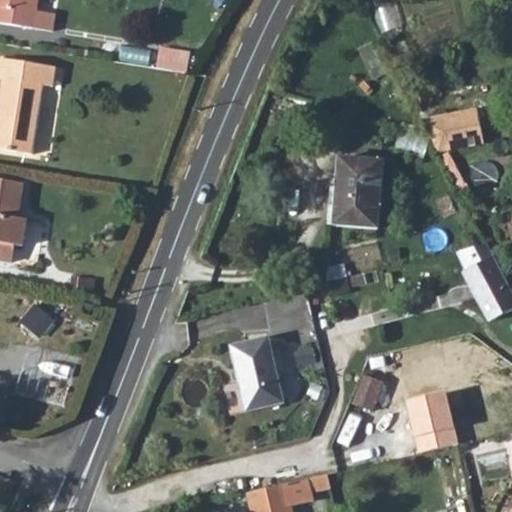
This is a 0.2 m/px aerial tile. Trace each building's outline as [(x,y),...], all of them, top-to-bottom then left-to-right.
[(0,0),(0,25),(32,31),(35,13),(37,0),(0,0)] [(397,0),(382,0),(374,3),(382,28),(405,20),(397,0)] [(35,13),(32,31),(52,33),(55,17),(35,13)] [(160,47),(157,66),(187,73),(191,51),(160,47)] [(54,86),(57,66),(0,57),(0,78),(2,79),(0,90),(0,148),(32,154),(44,85),(54,86)] [(350,112),(329,106),(324,131),(345,137),(350,112)] [(429,132),(480,118),(478,109),(422,120),(429,132)] [(485,144),(480,118),(429,132),(432,138),(439,152),(485,144)] [(339,157),(334,226),(379,228),(384,161),(339,157)] [(14,248),(21,248),(25,223),(18,222),(23,187),(0,182),(0,262),(11,264),(14,248)] [(511,311),(511,289),(488,244),(463,250),(473,269),(467,272),(464,273),(491,322),(511,311)] [(456,251),(467,272),(473,269),(463,250),(456,251)] [(330,268),(329,283),(348,279),(344,265),(330,268)] [(348,279),(351,289),(380,282),(377,271),(348,279)] [(348,279),(329,283),(332,295),(351,289),(348,279)] [(24,324),(48,334),(57,312),(33,302),(24,324)] [(233,348),(248,412),(284,403),(273,355),(268,339),(233,348)] [(378,408),(385,378),(364,373),(356,403),(378,408)] [(447,394),(409,403),(421,454),(460,445),(447,394)] [(310,493),(330,487),(327,476),(307,481),(310,493)] [(313,503),(310,493),(307,481),(247,494),(251,511),(292,511),(291,508),(313,503)]
